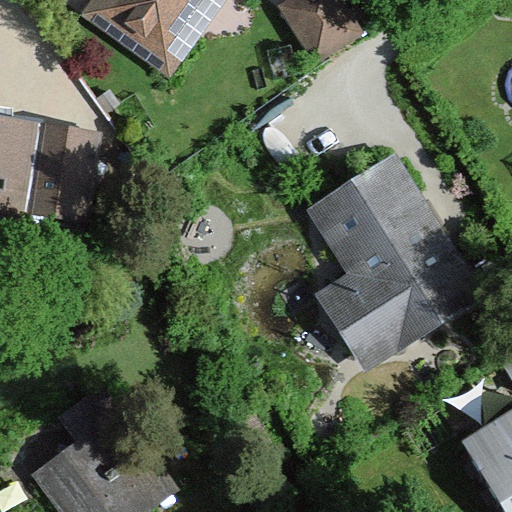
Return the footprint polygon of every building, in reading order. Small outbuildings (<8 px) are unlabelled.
[(165,85),(223,0),(94,0),(78,24),(165,85)] [(358,41),(331,0),(297,0),(268,19),(304,76),(358,41)] [(0,230),(15,219),(57,233),(70,139),(0,129),(0,230)] [(481,309),(389,165),(301,221),(342,284),(311,304),(362,384),(481,309)] [(24,479),(46,511),(159,511),(174,502),(114,417),(24,479)] [(511,511),(511,420),(459,454),(495,511),(511,511)]
